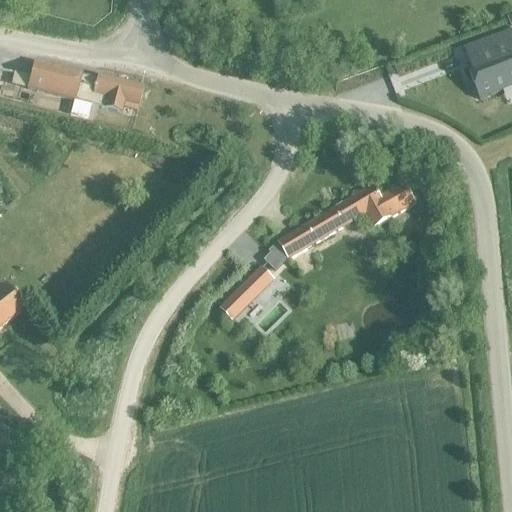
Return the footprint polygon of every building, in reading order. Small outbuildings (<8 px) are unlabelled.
[(489,59),(466,68),(479,102),(511,88),(511,33),(484,44),(489,59)] [(33,64),(26,91),(120,115),(123,104),(136,107),(140,89),(96,78),(95,82),(80,78),(80,77),(33,64)] [(280,246),(264,262),(275,273),(288,260),(289,261),(367,216),(375,229),(416,205),(404,186),(380,200),(373,189),(313,225),(279,245),(280,246)] [(260,269),(220,310),(232,322),(273,282),(260,269)] [(0,328),(21,312),(0,285),(0,328)]
